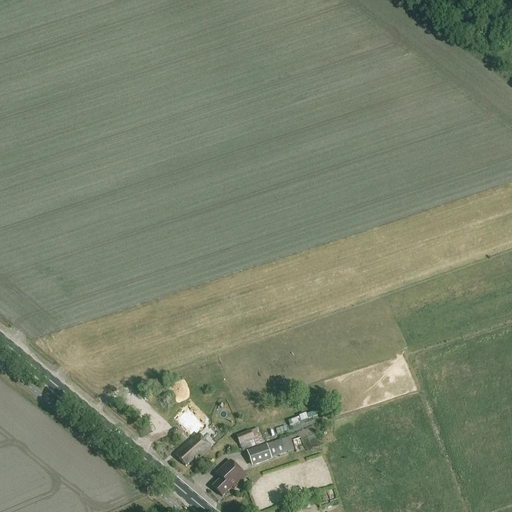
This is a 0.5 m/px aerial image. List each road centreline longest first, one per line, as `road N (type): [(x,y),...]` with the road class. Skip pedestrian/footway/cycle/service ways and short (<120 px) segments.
road 1 (primary): [(206,511),(0,340)]
road 2 (unclassified): [(181,511),(0,363)]
